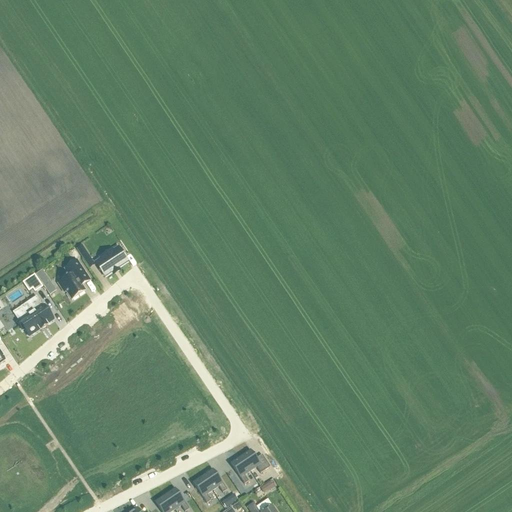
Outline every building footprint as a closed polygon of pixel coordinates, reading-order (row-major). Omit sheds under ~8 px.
[(77,251),(83,259),(88,256),(82,247),(77,251)] [(103,262),(97,266),(105,278),(128,263),(120,251),(115,255),(112,252),(101,259),(103,262)] [(91,282),(86,275),(77,263),(65,271),(70,278),(68,280),(67,279),(66,280),(67,280),(59,286),(65,294),(66,293),(72,302),(86,293),(82,288),(91,282)] [(42,272),(37,276),(41,283),(46,279),(42,272)] [(35,277),(24,285),(29,293),(33,290),(35,294),(43,289),(35,277)] [(24,331),(30,339),(40,332),(41,333),(48,328),(47,326),(54,321),(44,307),(43,307),(37,298),(21,309),(27,318),(17,325),(23,333),(24,331)] [(251,452),(241,459),(250,473),(256,469),(261,476),(270,469),(262,457),(257,461),(251,452)] [(250,473),(241,459),(231,466),(245,486),(249,484),(245,477),(250,473)] [(213,471),(203,478),(213,493),(219,489),(223,495),(227,492),(213,471)] [(213,493),(203,478),(193,485),(207,506),(211,503),(207,496),(213,493)] [(270,482),(260,489),(264,495),(275,488),(270,482)] [(175,490),(165,497),(175,511),(181,508),(183,511),(188,511),(189,511),(175,490)] [(234,496),(229,500),(233,505),(238,501),(234,496)] [(174,511),(175,511),(165,497),(155,504),(160,511),(174,511)]
